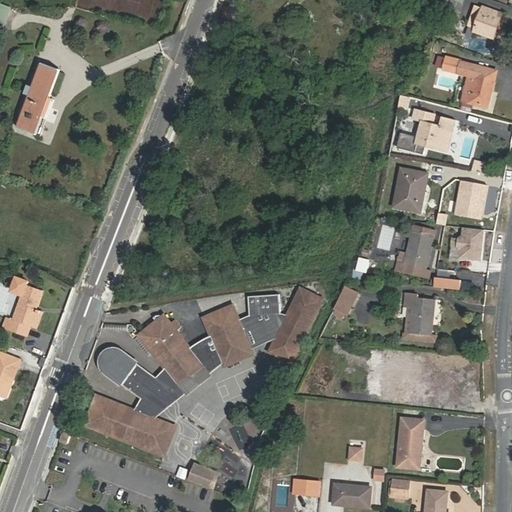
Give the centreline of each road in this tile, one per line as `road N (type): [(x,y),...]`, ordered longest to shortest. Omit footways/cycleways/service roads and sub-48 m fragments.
road 1 (tertiary): [(209,0),(16,511)]
road 2 (unknown): [(42,482),(123,463),(204,511)]
road 3 (residential): [(509,403),(511,276)]
